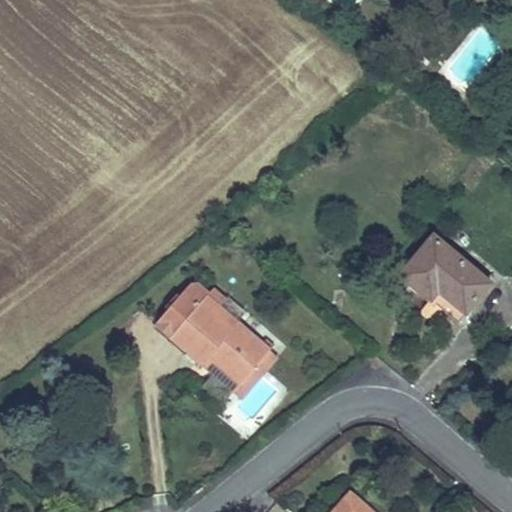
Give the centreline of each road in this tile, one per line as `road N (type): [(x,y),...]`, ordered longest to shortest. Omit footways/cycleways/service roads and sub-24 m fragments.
road 1 (residential): [(511,489),(386,395),(333,405),(196,511)]
road 2 (unknown): [(184,511),(163,330)]
